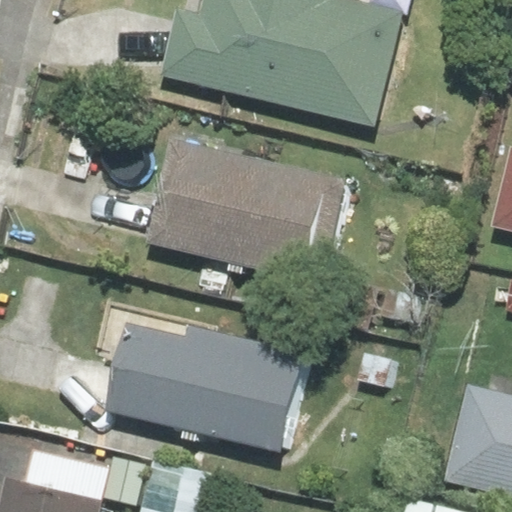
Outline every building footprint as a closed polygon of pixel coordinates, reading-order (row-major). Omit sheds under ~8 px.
[(179,80),(394,133),(423,17),(357,1),(356,0),(223,0),(219,16),(197,11),(179,80)] [(194,142),(168,247),(345,290),(371,185),(194,142)] [(149,324),(128,413),(306,456),(330,355),(210,327),(207,338),(149,324)] [(511,393),(484,387),(460,485),(511,497),(511,393)] [(27,481),(19,511),(126,511),(129,504),(27,481)]
